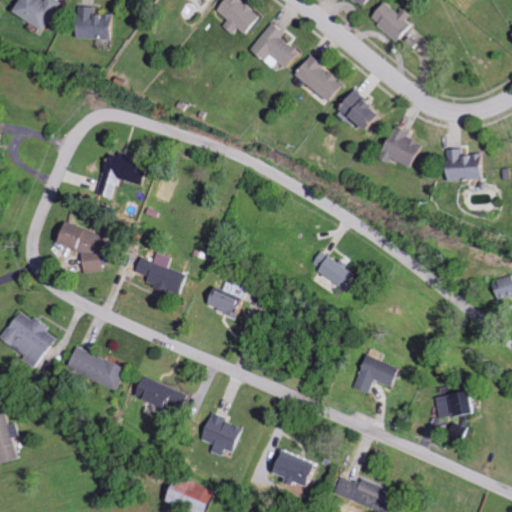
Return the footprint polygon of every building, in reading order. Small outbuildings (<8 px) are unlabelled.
[(51,30),(69,2),(65,0),(27,0),(20,11),(51,30)] [(224,18),(219,25),(230,33),(235,27),(242,33),(258,13),(241,0),(220,0),(213,9),(224,18)] [(409,9),(406,13),(393,1),(378,18),(405,42),(423,22),(409,9)] [(120,38),(121,13),(101,13),(101,5),(85,5),(84,37),(120,38)] [(331,62),(318,54),(303,76),(340,100),(351,83),(327,67),(331,62)] [(391,115),(364,90),(349,106),(376,131),(391,115)] [(0,156),(7,157),(10,133),(2,132),(4,119),(0,118),(0,156)] [(421,167),(431,144),(413,136),(415,131),(402,126),(389,158),(398,162),(400,159),(421,167)] [(492,180),(492,154),(469,154),(469,148),(453,148),(452,179),(492,180)] [(119,198),(124,178),(150,185),(156,163),(123,155),(113,152),(102,194),(119,198)] [(316,266),(354,289),(364,273),(327,250),(316,266)] [(143,272),(155,276),(153,282),(189,295),(197,275),(176,267),(179,257),(165,252),(161,262),(149,257),(143,272)] [(511,296),(511,276),(499,279),(503,299),(511,296)] [(245,318),(253,298),(223,287),(216,306),(245,318)] [(7,342),(45,365),(62,337),(52,331),(55,326),(27,310),(7,342)] [(132,362),(82,351),(77,373),(127,385),(132,362)] [(376,393),(380,379),(401,387),(408,367),(373,355),(361,388),(376,393)] [(189,413),(196,394),(152,377),(145,396),(189,413)] [(482,391),(443,395),(445,417),(484,413),(482,391)] [(22,459),(17,437),(23,436),(19,422),(12,424),(9,413),(0,415),(0,451),(3,464),(22,459)] [(242,452),(251,425),(219,415),(211,440),(221,444),(219,452),(230,455),(232,449),(242,452)] [(394,511),(397,511),(404,493),(347,474),(340,494),(394,511)] [(217,511),(226,492),(187,476),(176,501),(201,511),(217,511)]
